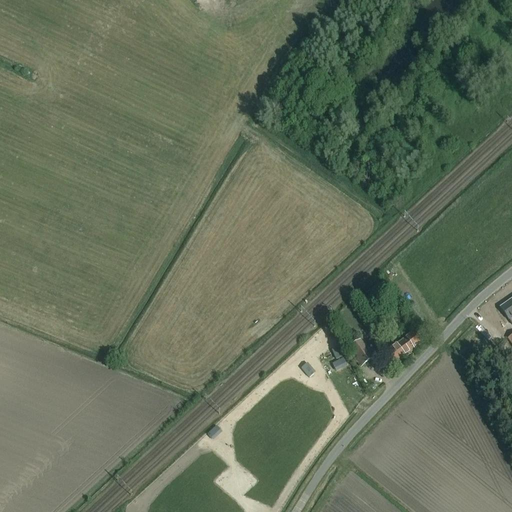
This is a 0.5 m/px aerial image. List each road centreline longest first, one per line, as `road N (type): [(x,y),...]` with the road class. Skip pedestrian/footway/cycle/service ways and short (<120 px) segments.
road 1 (unknown): [(511,124),(92,511)]
road 2 (unclassified): [(298,511),(333,454),(469,309),(511,275)]
